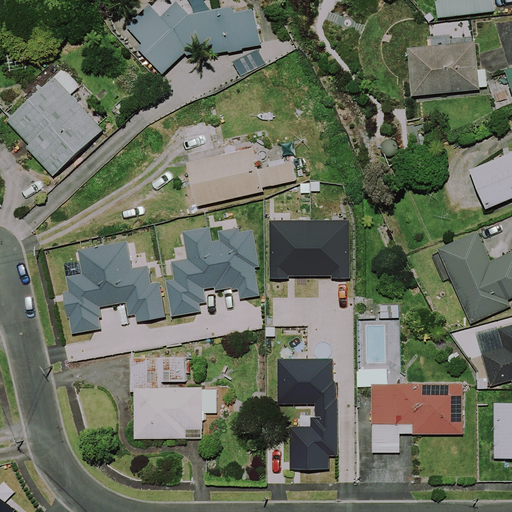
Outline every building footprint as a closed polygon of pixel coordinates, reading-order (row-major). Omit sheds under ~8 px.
[(251,14),(234,19),(231,7),(186,20),(171,0),(167,0),(127,31),(160,75),(201,44),(214,57),(259,46),(251,14)] [(436,0),(439,20),(493,13),(491,0),(436,0)] [(476,72),(473,44),(407,50),(412,97),(486,90),(484,71),(476,72)] [(78,88),(63,70),(6,121),(28,146),(26,147),(52,177),(101,134),(68,97),(78,88)] [(260,166),(256,149),(186,164),(195,207),(296,185),(291,159),(260,166)] [(511,198),(511,154),(470,172),(486,210),(511,198)] [(207,249),(202,224),(172,230),(176,254),(207,249)] [(511,254),(488,264),(476,235),(440,249),(469,324),(509,309),(505,300),(511,297),(511,254)] [(172,339),(162,270),(122,275),(127,304),(120,305),(124,326),(132,325),(134,345),(172,339)] [(398,319),(398,306),(361,307),(362,320),(398,319)] [(347,317),(308,316),(308,323),(266,322),(265,356),(305,357),(292,383),(293,383),(277,417),(312,434),(346,360),(347,317)] [(511,327),(499,330),(502,349),(482,353),(488,389),(511,384),(511,327)] [(211,440),(211,414),(211,383),(186,383),(186,359),(130,359),(130,392),(133,393),(133,439),(168,439),(211,440)] [(388,384),(388,369),(356,369),(356,388),(371,388),(371,454),(398,454),(398,435),(462,435),(462,385),(388,384)] [(511,403),(493,403),(493,459),(511,459),(511,403)] [(0,511),(8,511),(9,511),(0,503),(0,511)]
